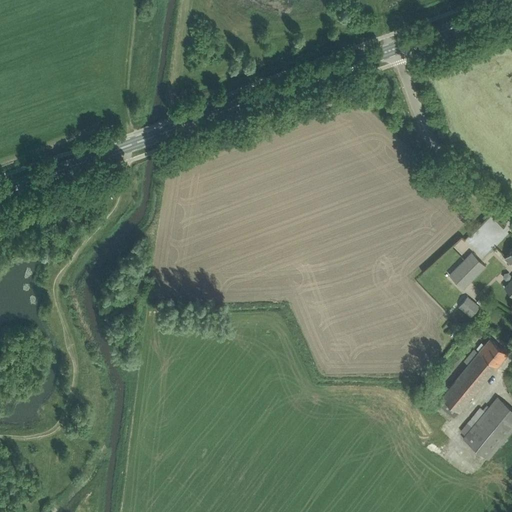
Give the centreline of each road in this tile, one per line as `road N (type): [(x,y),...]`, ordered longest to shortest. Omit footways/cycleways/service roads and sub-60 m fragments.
road 1 (secondary): [(0,194),(395,48)]
road 2 (unclassified): [(511,216),(434,146),(395,48)]
road 3 (secondary): [(395,48),(511,6)]
